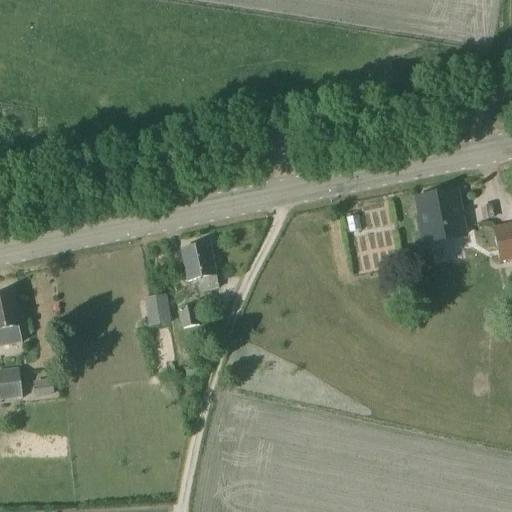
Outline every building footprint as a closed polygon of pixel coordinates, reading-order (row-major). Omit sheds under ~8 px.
[(425,245),(464,238),(456,194),(417,201),(423,231),(419,232),(420,242),(424,241),(425,245)] [(482,223),(494,221),(491,207),(479,209),(482,223)] [(511,225),(491,229),(492,234),(499,264),(511,261),(511,225)] [(187,283),(195,282),(198,295),(218,291),(215,278),(216,278),(210,247),(181,253),(187,283)] [(0,349),(22,345),(17,328),(18,328),(11,297),(0,299),(0,349)] [(169,325),(164,297),(146,299),(151,328),(169,325)] [(201,316),(216,313),(214,300),(198,303),(201,316)] [(199,328),(197,316),(195,308),(178,311),(181,331),(199,328)] [(0,403),(22,401),(19,371),(0,373),(0,403)] [(50,382),(34,385),(37,399),(53,396),(50,382)]
